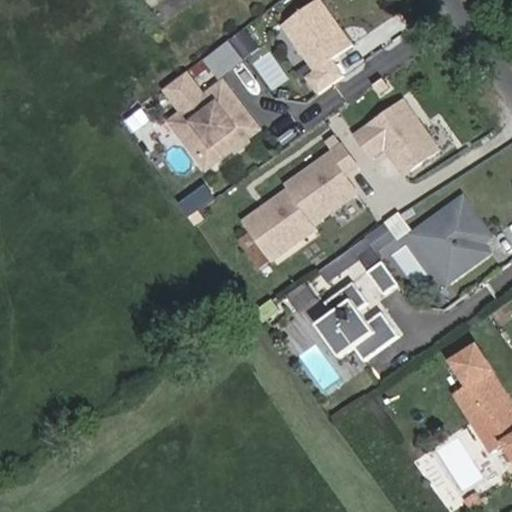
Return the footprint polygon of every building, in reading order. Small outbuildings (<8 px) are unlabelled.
[(321,0),(313,0),(282,23),(315,68),(306,75),(319,91),(344,73),(332,57),(352,42),(321,0)] [(244,57),(258,46),(244,28),(229,39),(244,57)] [(204,59),(220,78),(245,58),(244,57),(229,39),(204,59)] [(184,111),(172,121),(203,160),(216,162),(259,128),(223,81),(204,95),(187,72),(166,88),(184,111)] [(413,99),(376,123),(406,169),(443,144),(413,99)] [(242,216),(276,261),(367,194),(351,173),(363,164),(345,140),(242,216)] [(491,236),(463,197),(412,233),(447,281),(489,251),(482,241),(491,236)] [(382,261),(368,271),(384,293),(398,283),(382,261)] [(317,324),(341,357),(358,344),(368,358),(400,334),(384,312),(370,322),(361,310),(371,303),(354,281),(325,302),(333,312),(317,324)] [(495,370),(478,344),(451,361),(466,385),(454,391),(492,453),(503,444),(511,457),(511,406),(490,373),(495,370)] [(472,510),(482,502),(475,494),(465,500),(472,510)]
